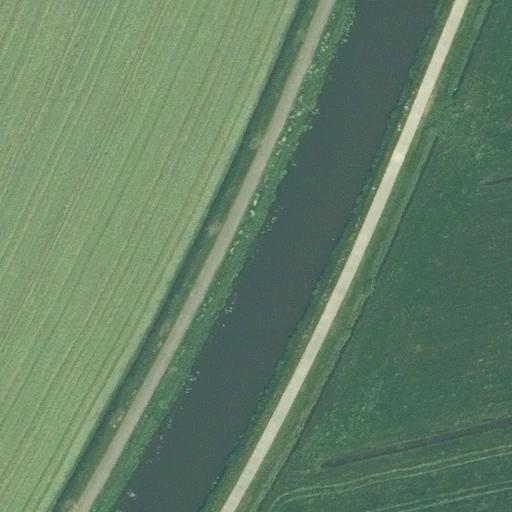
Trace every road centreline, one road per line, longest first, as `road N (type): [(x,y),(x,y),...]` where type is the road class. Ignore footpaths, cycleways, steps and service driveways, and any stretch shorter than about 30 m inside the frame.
road 1 (unclassified): [(76,511),(175,336),(326,0)]
road 2 (unclassified): [(225,511),(304,367),(461,0)]
